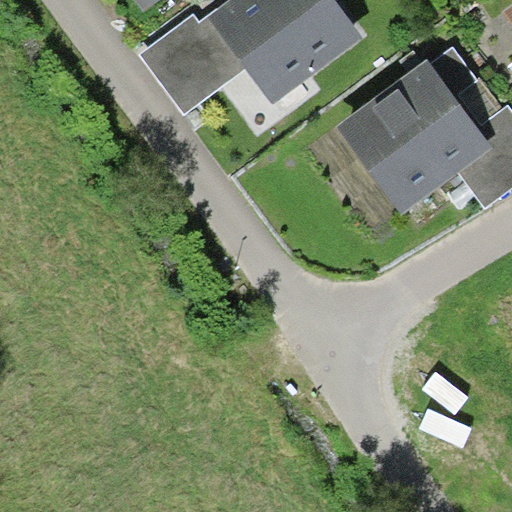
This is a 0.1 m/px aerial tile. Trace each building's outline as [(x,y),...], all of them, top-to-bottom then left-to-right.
[(134,0),(143,11),(157,0),(134,0)] [(364,36),(337,0),(226,0),(207,14),(247,68),(273,103),(364,36)] [(511,3),(503,10),(511,22),(511,3)] [(184,115),(247,68),(207,14),(200,20),(194,13),(139,54),(184,115)] [(431,63),(427,58),(336,125),(402,214),(459,172),(493,147),(478,127),(455,95),(477,79),(453,46),(431,63)] [(481,76),(477,79),(455,95),(478,127),(504,108),(481,76)] [(504,108),(478,127),(493,147),(459,172),(485,208),(511,188),(511,110),(508,105),(504,108)]
